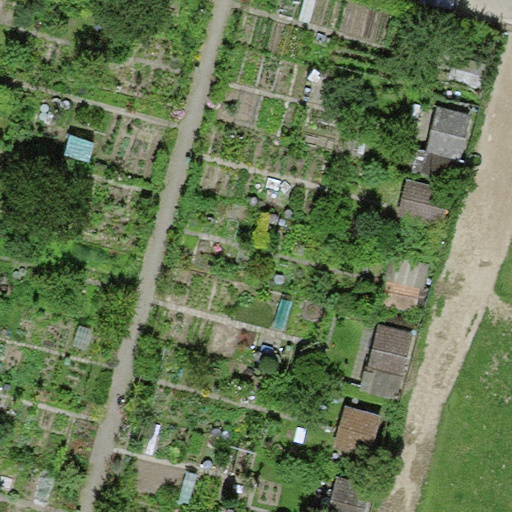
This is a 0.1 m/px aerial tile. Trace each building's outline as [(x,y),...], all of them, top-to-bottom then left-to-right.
[(490,64),(459,56),(453,78),(484,86),(490,64)] [(474,119),(440,111),(430,152),(463,161),(474,119)] [(455,192),(411,182),(403,217),(447,227),(455,192)] [(431,269),(397,261),(386,307),(421,314),(431,269)] [(417,338),(379,329),(363,393),(401,402),(417,338)] [(385,420),(349,411),(338,449),(374,459),(385,420)] [(368,511),(373,494),(338,486),(332,511),(368,511)]
